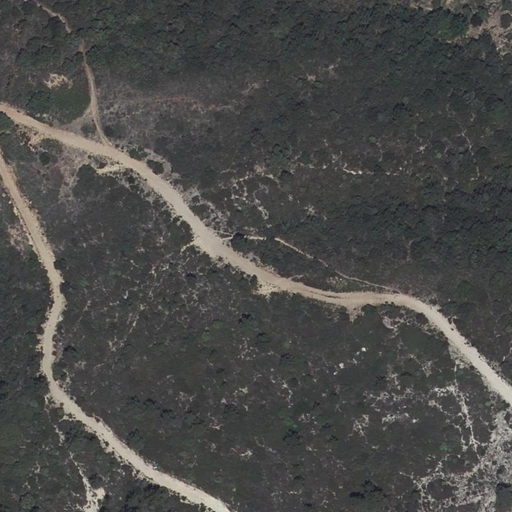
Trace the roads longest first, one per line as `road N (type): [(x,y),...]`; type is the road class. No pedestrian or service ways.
road 1 (track): [(0,114),(130,157),(166,182),(220,243),(285,284),(335,302),(419,306),(511,398)]
road 2 (track): [(218,511),(138,467),(52,379),(44,348),(56,288),(0,162)]
